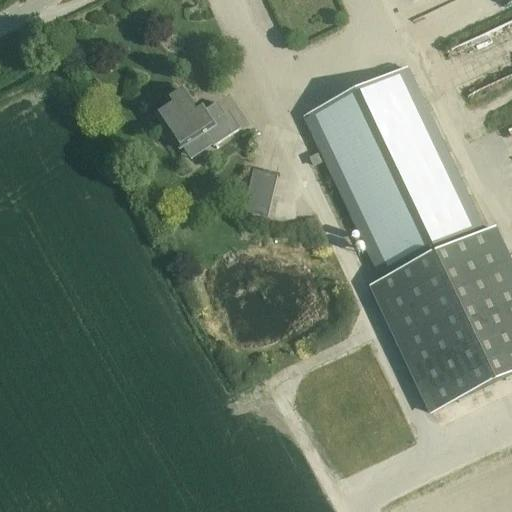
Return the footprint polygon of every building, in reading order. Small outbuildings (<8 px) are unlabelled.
[(511,0),(479,0),(488,19),(511,7),(511,0)] [(448,24),(456,39),(488,22),(481,7),(448,24)] [(465,57),(477,85),(511,69),(511,31),(484,44),(485,48),(465,57)] [(407,71),(304,121),(383,285),(374,289),(436,417),(511,379),(511,266),(495,230),(486,235),(407,71)] [(160,116),(171,133),(180,148),(203,133),(213,149),(240,132),(233,120),(229,123),(217,105),(204,114),(202,111),(197,114),(183,93),(170,101),(174,107),(160,116)] [(317,156),(309,160),(313,168),(321,164),(317,156)]
